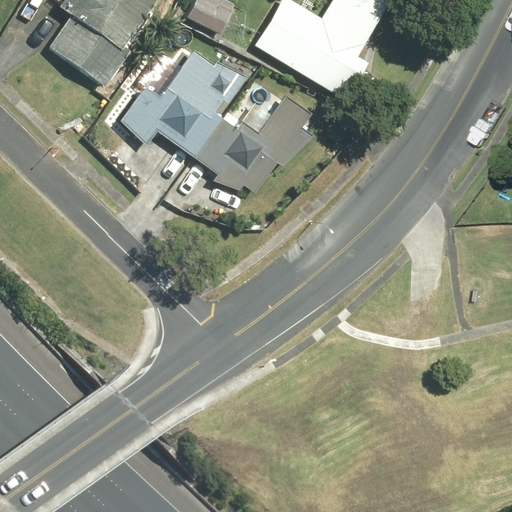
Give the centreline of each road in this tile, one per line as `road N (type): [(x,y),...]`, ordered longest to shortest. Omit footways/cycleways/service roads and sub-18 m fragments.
road 1 (secondary): [(216,346),(360,228),(455,104),(510,0)]
road 2 (residential): [(0,130),(216,346)]
road 3 (secondary): [(0,500),(216,346)]
